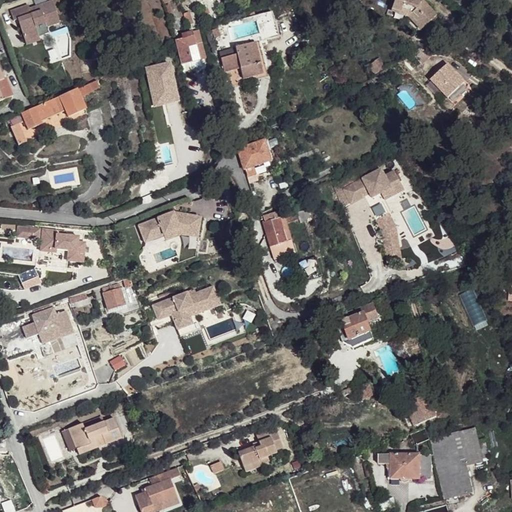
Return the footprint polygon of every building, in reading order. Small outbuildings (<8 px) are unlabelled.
[(171,0),(163,0),(165,3),(164,3),(170,19),(171,19),(175,29),(178,28),(175,17),(176,17),(170,1),(172,1),(171,0)] [(425,27),(438,15),(424,0),(396,0),(394,8),(413,15),(425,27)] [(27,5),(9,11),(12,20),(16,19),(24,41),(38,36),(35,30),(34,26),(44,23),(45,27),(58,22),(51,1),(28,9),(27,5)] [(413,15),(394,8),(392,11),(409,17),(413,15)] [(191,11),(184,13),(188,23),(195,21),(191,11)] [(413,15),(409,17),(421,30),(425,27),(413,15)] [(259,18),(263,33),(271,30),(267,16),(259,18)] [(219,28),(213,30),(215,38),(221,36),(219,28)] [(233,40),(234,46),(254,41),(262,74),(243,79),(244,81),(267,76),(258,41),(264,40),(263,33),(259,33),(233,40)] [(38,36),(24,41),(25,45),(39,40),(38,36)] [(193,37),(182,39),(188,63),(199,60),(193,37)] [(182,39),(175,40),(181,65),(188,63),(182,39)] [(240,68),(243,79),(262,74),(254,41),(234,46),(234,47),(241,46),(243,54),(237,55),(239,65),(240,68)] [(234,47),(220,51),(224,69),(239,65),(237,55),(243,54),(241,46),(234,47)] [(385,66),(379,58),(375,61),(380,69),(385,66)] [(446,90),(464,79),(451,59),(433,70),(446,90)] [(375,61),(369,66),(374,74),(380,69),(375,61)] [(143,69),(152,109),(178,104),(169,63),(143,69)] [(0,100),(12,95),(4,78),(2,78),(0,73),(0,100)] [(77,89),(81,97),(100,88),(97,80),(77,89)] [(21,114),(25,122),(29,131),(45,124),(43,122),(67,113),(70,118),(88,110),(81,97),(77,89),(34,108),(21,114)] [(115,122),(121,120),(114,98),(109,99),(113,110),(111,111),(115,122)] [(19,125),(13,128),(21,145),(27,143),(19,125)] [(240,157),(244,169),(246,175),(255,172),(253,166),(270,160),(267,152),(264,142),(238,150),(240,157)] [(383,194),(403,183),(397,171),(387,176),(383,169),(342,189),(350,204),(366,196),(364,191),(368,189),(370,194),(373,199),(383,194)] [(386,201),(407,190),(403,183),(383,194),(386,201)] [(282,217),(280,211),(264,215),(265,222),(278,218),(280,226),(285,224),(300,219),(301,223),(312,219),(308,209),(297,213),(297,212),(282,217)] [(190,227),(191,223),(201,225),(203,216),(182,212),(181,217),(177,217),(174,211),(139,224),(145,241),(165,234),(164,232),(180,226),(190,227)] [(390,215),(377,222),(384,234),(389,261),(401,259),(396,228),(390,215)] [(262,223),(268,247),(283,243),(280,229),(280,226),(278,218),(265,222),(262,223)] [(199,236),(201,225),(191,223),(190,227),(180,226),(164,232),(165,234),(166,239),(182,233),(199,236)] [(283,243),(268,247),(274,262),(293,257),(292,254),(294,254),(285,224),(280,226),(280,229),(283,243)] [(36,235),(37,230),(15,228),(14,237),(29,239),(29,234),(36,235)] [(80,263),(82,247),(82,243),(75,242),(75,237),(63,236),(56,236),(57,232),(40,230),(36,265),(45,266),(45,267),(64,269),(65,262),(80,263)] [(177,262),(145,272),(146,274),(147,278),(179,268),(177,262)] [(120,289),(119,285),(102,289),(103,293),(120,289)] [(125,304),(120,289),(103,293),(108,309),(125,304)] [(196,316),(193,308),(200,306),(201,309),(218,302),(213,289),(196,295),(197,299),(190,301),(187,294),(153,306),(158,321),(166,318),(165,313),(170,311),(172,316),(177,331),(180,338),(201,330),(196,316)] [(197,299),(196,295),(194,291),(187,294),(190,301),(197,299)] [(69,299),(70,302),(82,298),(87,296),(86,293),(69,299)] [(196,316),(220,307),(218,302),(201,309),(200,306),(193,308),(196,316)] [(379,320),(373,303),(360,308),(362,314),(364,313),(368,324),(379,320)] [(387,312),(393,310),(390,304),(384,306),(387,312)] [(73,333),(65,310),(55,314),(52,308),(33,315),(31,316),(34,323),(22,327),(26,339),(38,335),(41,345),(73,333)] [(362,314),(360,308),(340,315),(341,317),(349,314),(351,319),(362,314)] [(371,332),(368,324),(364,313),(362,314),(351,319),(343,322),(344,326),(349,341),(371,332)] [(344,343),(349,341),(344,326),(339,329),(344,343)] [(371,332),(349,341),(354,348),(375,339),(371,332)] [(125,364),(120,355),(109,362),(115,370),(125,364)] [(412,400),(416,409),(424,407),(410,367),(406,368),(403,370),(406,380),(403,380),(410,401),(412,400)] [(345,396),(356,392),(354,386),(343,390),(345,396)] [(431,419),(424,407),(416,409),(408,411),(414,426),(431,419)] [(103,415),(84,423),(86,428),(106,421),(103,415)] [(84,423),(69,428),(77,448),(92,443),(94,449),(123,438),(115,417),(106,421),(86,428),(84,423)] [(253,444),(237,450),(243,465),(258,459),(259,462),(268,459),(267,454),(275,450),(275,448),(274,446),(281,442),(274,425),(255,432),(258,439),(259,444),(254,446),(253,444)] [(69,428),(63,430),(71,451),(77,448),(69,428)] [(474,429),(430,440),(445,497),(473,490),(466,463),(482,459),(489,457),(484,439),(477,441),(474,429)] [(92,443),(77,448),(79,454),(94,449),(92,443)] [(391,464),(391,454),(379,453),(379,464),(388,464),(391,464)] [(419,479),(419,454),(391,454),(391,464),(391,468),(391,479),(419,479)] [(432,478),(431,454),(419,454),(419,479),(432,478)] [(243,465),(244,468),(259,462),(258,459),(243,465)] [(222,462),(210,468),(213,476),(226,470),(222,462)] [(177,466),(157,473),(159,480),(152,483),(144,486),(146,489),(134,494),(141,511),(153,507),(151,503),(176,494),(169,477),(179,473),(177,466)] [(157,473),(150,476),(152,483),(159,480),(157,473)] [(153,507),(154,510),(179,501),(176,494),(151,503),(153,507)] [(392,496),(377,501),(380,511),(395,506),(392,496)] [(102,497),(92,501),(95,510),(103,510),(108,504),(102,497)]
